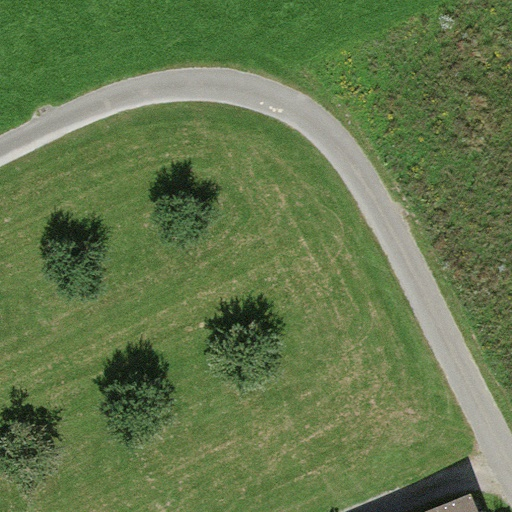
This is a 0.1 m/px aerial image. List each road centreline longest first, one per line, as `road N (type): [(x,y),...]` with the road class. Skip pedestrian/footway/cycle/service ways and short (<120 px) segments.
road 1 (track): [(349,145),(328,119),(295,99),(243,80),(181,77),(111,95),(0,149)]
road 2 (residential): [(349,145),(511,453)]
